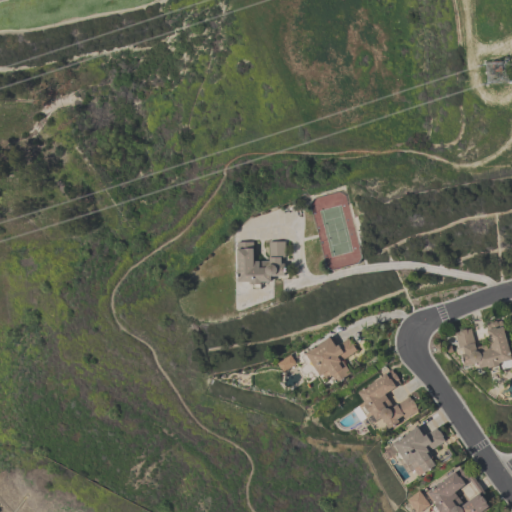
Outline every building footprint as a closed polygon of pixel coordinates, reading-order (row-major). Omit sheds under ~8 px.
[(238,282),(237,242),(253,242),(253,261),(269,261),(268,242),(284,241),(285,257),(281,257),(281,264),(284,264),(284,276),(270,276),(270,282),(263,282),(263,284),(248,284),(248,282),(238,282)] [(464,367),(461,354),(464,353),(462,347),(458,348),(454,333),(459,332),(458,331),(466,329),(466,330),(470,329),(475,347),(490,343),(485,325),(489,323),(489,322),(496,320),(496,321),(501,320),(511,360),(500,363),(501,365),(486,368),(486,366),(479,368),(478,363),(464,367)] [(304,353),(329,337),(335,346),(348,338),(356,351),(342,360),(350,373),(336,383),(331,375),(325,379),(322,374),(319,376),(304,353)] [(295,363),(283,372),(276,363),(288,355),(295,363)] [(357,393),(390,370),(393,374),(394,373),(398,379),(397,380),(400,384),(384,395),(393,407),(408,396),(411,400),(412,399),(416,406),(415,406),(418,410),(405,419),(402,416),(397,419),(399,422),(389,429),(381,417),(377,420),(372,414),(370,415),(362,403),(364,402),(357,393)] [(393,443),(417,426),(423,436),(435,427),(438,431),(439,430),(443,436),(442,437),(444,441),(427,453),(435,465),(419,477),(410,464),(408,466),(393,443)] [(482,511),(440,511),(425,493),(429,489),(430,490),(459,468),(462,471),(463,471),(467,476),(466,477),(469,481),(454,492),(463,504),(478,493),(481,497),(482,497),(486,502),(486,503),(489,507),(482,511)] [(471,475),(483,491),(480,494),(468,477),(471,475)] [(430,505),(420,511),(416,511),(407,499),(419,491),(430,505)]
